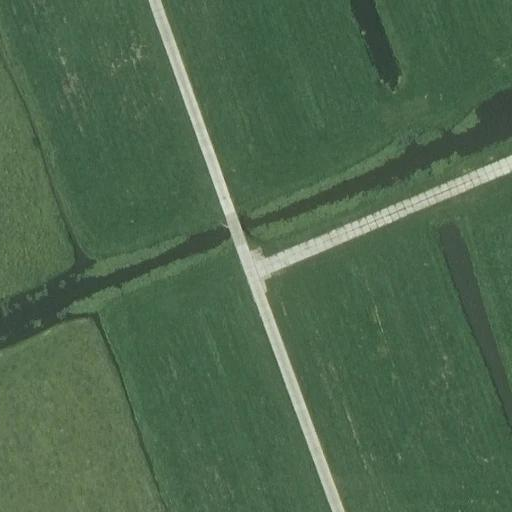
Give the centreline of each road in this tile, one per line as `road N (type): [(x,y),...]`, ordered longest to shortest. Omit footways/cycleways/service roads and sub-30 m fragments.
road 1 (track): [(338,511),(159,0)]
road 2 (track): [(330,487),(511,474)]
